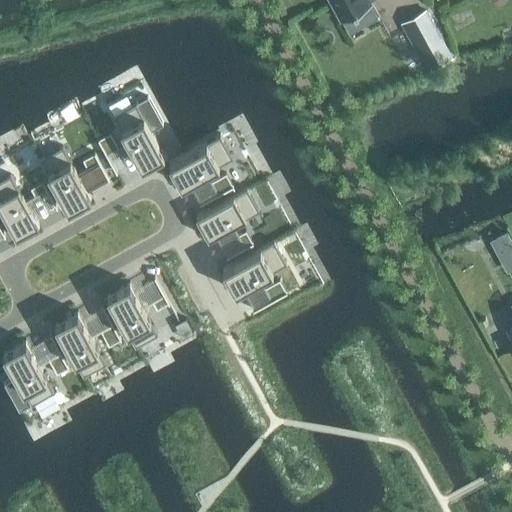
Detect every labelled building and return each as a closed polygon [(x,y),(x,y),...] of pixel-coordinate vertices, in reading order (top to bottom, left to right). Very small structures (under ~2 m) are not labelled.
[(329,0),(341,20),(372,3),(369,0),(329,0)] [(417,54),(443,40),(426,8),(400,23),(417,54)] [(132,105),(114,115),(125,135),(125,136),(141,166),(164,154),(151,130),(163,123),(148,96),(136,103),(136,102),(132,105)] [(119,147),(110,132),(98,139),(106,154),(119,147)] [(220,134),(169,162),(182,185),(212,168),(232,157),(222,139),(223,138),(220,134)] [(44,155),(40,157),(68,209),(91,196),(74,166),(63,145),(44,155)] [(99,160),(95,152),(83,159),(87,167),(99,160)] [(232,185),(226,173),(211,181),(217,194),(232,185)] [(0,208),(16,237),(39,225),(22,194),(11,174),(0,179),(0,208)] [(47,189),(43,181),(31,188),(35,196),(47,189)] [(247,187),(196,215),(208,238),(239,221),(259,210),(249,192),(249,191),(247,187)] [(252,242),(245,230),(238,234),(244,247),(252,242)] [(274,240),(223,268),(235,291),(266,274),(286,263),(276,245),(276,244),(274,240)] [(286,292),(279,279),(264,287),(271,300),(286,292)] [(130,282),(107,295),(135,346),(139,344),(139,343),(157,333),(146,313),(130,282)] [(169,302),(165,294),(152,301),(157,309),(169,302)] [(78,311),(55,323),(83,374),(87,372),(105,362),(94,341),(78,311)] [(100,329),(108,344),(121,338),(112,323),(100,329)] [(25,339),(3,352),(16,376),(4,382),(19,409),(31,403),(35,401),(35,400),(53,390),(42,370),(25,339)] [(48,357),(49,359),(56,373),(69,366),(60,351),(48,357)]
